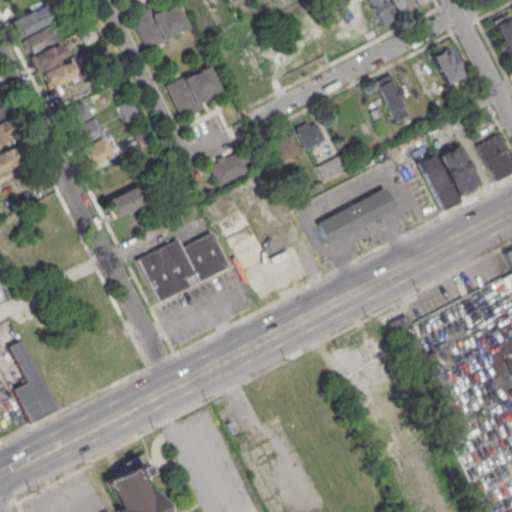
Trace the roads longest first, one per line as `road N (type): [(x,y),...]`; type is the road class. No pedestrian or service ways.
road 1 (primary): [(511,211),(105,418)]
road 2 (residential): [(482,0),(245,123)]
road 3 (residential): [(0,51),(106,258)]
road 4 (residential): [(106,258),(171,385)]
road 5 (residential): [(511,123),(447,0)]
